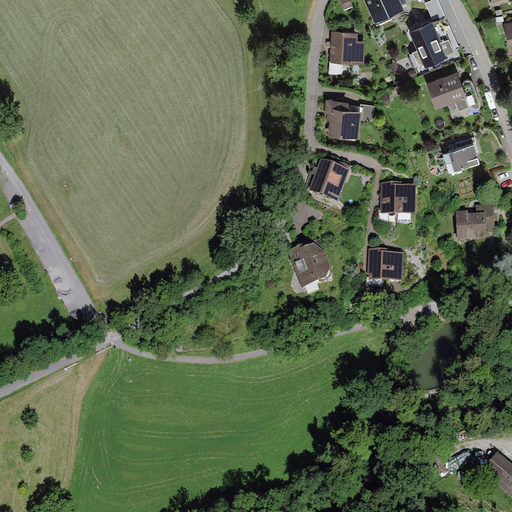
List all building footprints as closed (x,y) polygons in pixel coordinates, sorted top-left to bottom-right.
[(350,0),(340,0),(344,8),(352,5),(350,0)] [(366,0),(375,18),(403,5),(401,0),(366,0)] [(449,36),(440,40),(431,20),(410,29),(418,47),(413,49),(419,63),(424,61),(425,64),(448,53),(447,51),(454,48),(449,36)] [(357,30),(332,29),(330,60),(364,61),(365,39),(357,38),(357,30)] [(457,69),(426,81),(436,106),(456,99),(459,107),(469,103),(465,95),(467,94),(457,69)] [(349,104),(350,99),(326,97),(324,112),(328,112),(327,119),(329,119),(328,134),(359,137),(361,118),(373,119),(375,104),(361,103),(361,106),(349,104)] [(456,143),(457,146),(449,149),(455,167),(480,159),(474,141),(476,140),(475,137),(456,143)] [(351,167),(341,163),(340,166),(321,159),(309,191),(338,202),(351,167)] [(402,184),(381,183),(380,214),(415,215),(415,188),(402,188),(402,184)] [(476,212),(456,213),(457,241),(486,240),(486,234),(495,233),(494,205),(475,205),(476,212)] [(320,240),(288,252),(302,289),(318,283),(323,282),(327,280),(330,277),(331,273),(331,270),(320,240)] [(387,250),(369,249),(368,275),(369,275),(369,281),(403,282),(404,254),(386,253),(387,250)] [(511,466),(497,454),(481,473),(511,499),(511,466)]
